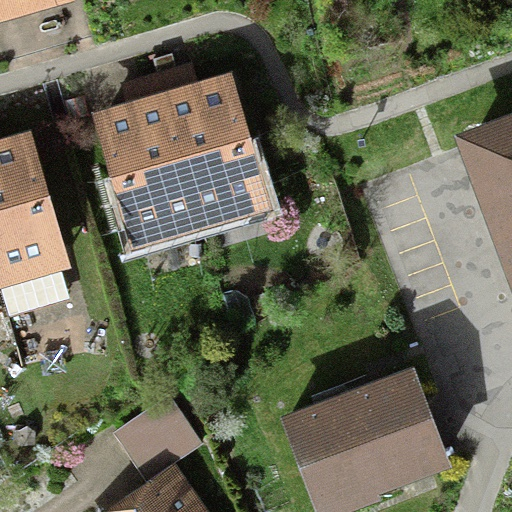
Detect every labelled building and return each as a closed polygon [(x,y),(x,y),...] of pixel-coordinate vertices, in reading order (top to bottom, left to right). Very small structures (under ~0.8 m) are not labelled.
[(228,86),(164,106),(197,210),(260,190),(228,86)] [(131,230),(197,210),(164,106),(98,126),(131,230)] [(511,255),(511,113),(463,133),(511,255)] [(25,140),(0,147),(0,275),(11,315),(70,298),(25,140)] [(332,497),(461,451),(421,342),(336,372),(341,384),(296,400),(332,497)] [(170,395),(154,407),(171,431),(188,420),(170,395)] [(202,511),(174,470),(111,511),(202,511)]
